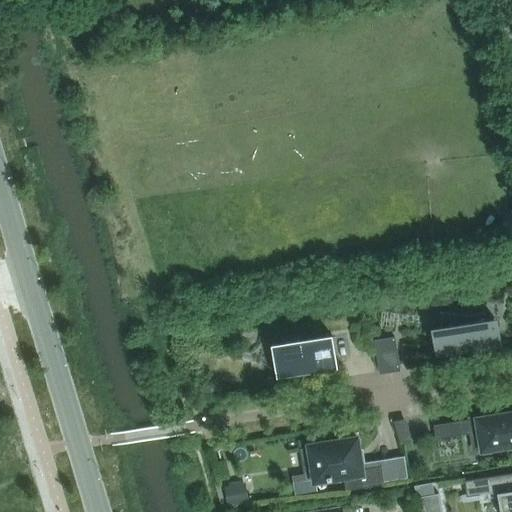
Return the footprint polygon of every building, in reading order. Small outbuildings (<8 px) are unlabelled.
[(485,313),(485,311),(470,314),(441,311),(441,312),(443,312),(441,327),(435,327),(439,351),(498,342),(494,318),(486,319),(485,313)] [(301,342),(300,339),(286,341),(286,344),(282,345),(282,346),(283,346),(287,374),(277,376),(277,377),(338,368),(333,337),(301,342)] [(375,340),(377,352),(397,349),(395,337),(375,340)] [(484,453),(484,449),(511,444),(511,412),(434,425),(436,439),(472,433),(475,450),(482,449),(483,453),(484,453)] [(407,439),(417,437),(413,417),(402,420),(407,439)] [(384,484),(382,466),(362,469),(357,437),(309,445),(315,480),(344,476),(346,490),(384,484)] [(506,511),(511,511),(511,472),(464,481),(467,497),(498,492),(498,493),(504,492),(506,511)] [(245,482),(225,486),(229,505),(249,501),(245,482)] [(433,483),(413,486),(420,497),(424,496),(435,494),(433,483)] [(441,511),(439,494),(435,494),(424,496),(426,511),(441,511)]
